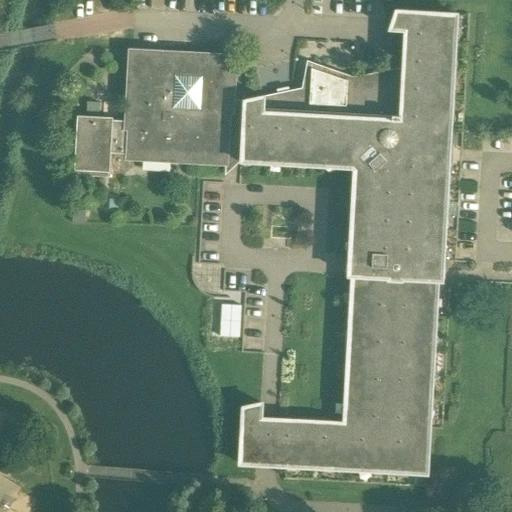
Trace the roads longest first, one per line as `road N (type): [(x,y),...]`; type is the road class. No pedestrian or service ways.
road 1 (unclassified): [(315,511),(275,504),(264,484),(274,261)]
road 2 (unclassified): [(274,261),(316,255),(317,208),(310,199),(231,196)]
road 3 (unclassified): [(235,101),(238,24),(290,26),(293,0)]
